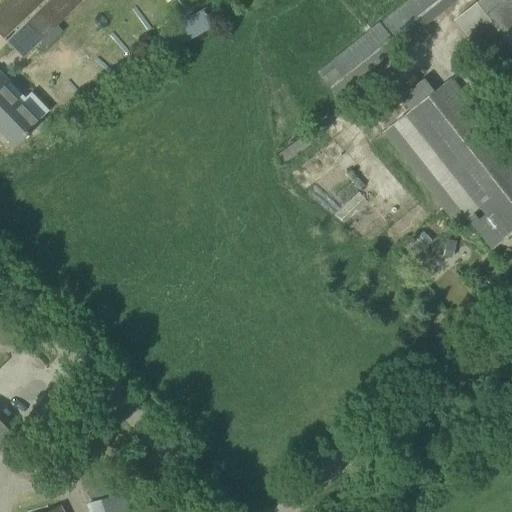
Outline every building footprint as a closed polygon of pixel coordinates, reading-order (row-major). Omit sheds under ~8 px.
[(84,0),(12,0),(0,12),(0,32),(24,58),(68,16),(76,24),(82,18),(74,10),(84,0)] [(511,0),(482,0),(456,21),(511,92),(511,0)] [(336,97),(385,57),(399,46),(380,22),(317,73),(336,97)] [(11,81),(0,69),(0,129),(16,145),(41,121),(40,120),(7,86),(11,81)] [(511,234),(511,157),(450,79),(382,133),(450,218),(452,216),(459,226),(481,209),(486,214),(474,224),(494,249),(511,234)] [(285,162),(319,135),(312,126),(278,153),(285,162)] [(0,450),(15,438),(0,421),(0,450)] [(130,511),(124,492),(86,504),(88,511),(130,511)]
